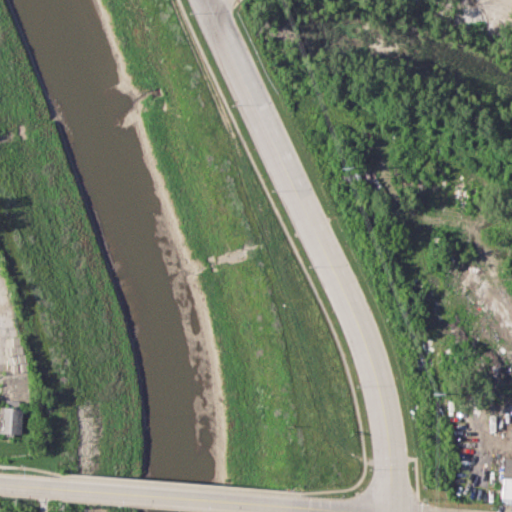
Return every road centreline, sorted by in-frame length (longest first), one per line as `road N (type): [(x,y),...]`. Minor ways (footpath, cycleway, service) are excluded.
road 1 (secondary): [(394,511),(386,409),(370,350),(204,0)]
road 2 (tertiary): [(49,487),(297,506)]
